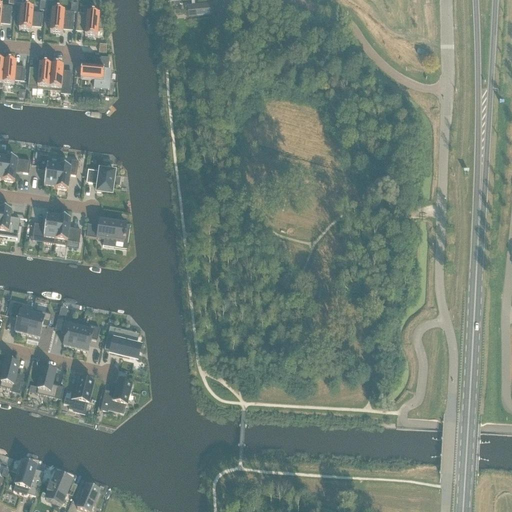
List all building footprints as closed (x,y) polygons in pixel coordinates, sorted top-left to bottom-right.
[(157,0),(158,4),(192,2),(192,9),(188,9),(189,18),(212,17),(211,8),(195,8),(194,0),(157,0)] [(0,4),(0,28),(0,24),(10,25),(12,8),(2,7),(2,5),(0,4)] [(21,9),(19,31),(31,33),(32,27),(41,27),(42,15),(33,14),(33,10),(21,9)] [(52,12),(50,34),(62,35),(63,29),(73,30),(74,14),(64,13),(52,12)] [(77,14),(76,31),(85,31),(85,38),(97,39),(98,30),(102,31),(103,20),(99,20),(99,16),(77,14)] [(80,80),(103,82),(104,70),(100,70),(101,60),(88,59),(88,68),(81,68),(80,80)] [(16,64),(4,63),(2,85),(14,86),(14,82),(24,83),(25,71),(16,70),(16,64)] [(49,92),(51,67),(39,66),(39,72),(29,71),(28,88),(37,89),(37,91),(49,92)] [(63,68),(51,67),(49,92),(61,93),(61,91),(71,92),(72,75),(63,74),(63,68)] [(44,188),(56,190),(59,165),(48,163),(49,159),(40,157),(38,172),(46,173),(44,188)] [(6,160),(3,182),(14,184),(16,174),(28,176),(30,163),(6,160)] [(59,165),(56,190),(68,192),(70,177),(76,178),(78,163),(72,162),(71,167),(59,165)] [(99,174),(88,172),(87,184),(94,185),(98,185),(97,194),(112,196),(115,173),(100,171),(99,174)] [(9,227),(11,212),(9,212),(9,211),(1,209),(1,210),(0,210),(0,233),(8,234),(7,237),(14,238),(15,228),(9,227)] [(97,240),(103,241),(102,248),(103,248),(103,247),(114,249),(115,243),(124,244),(124,241),(125,241),(126,238),(125,238),(126,228),(130,228),(130,227),(127,227),(127,226),(118,225),(119,217),(107,216),(106,223),(100,222),(97,240)] [(56,246),(60,219),(47,217),(45,227),(34,225),(32,238),(43,240),(43,244),(56,246)] [(71,221),(60,219),(56,246),(66,248),(67,243),(79,245),(81,232),(69,231),(71,221)] [(34,309),(14,304),(10,319),(18,321),(15,334),(27,337),(34,312),(34,309)] [(51,316),(34,312),(27,337),(39,340),(42,327),(48,328),(51,316)] [(82,326),(64,321),(61,333),(67,335),(63,348),(75,351),(82,326)] [(100,330),(82,326),(75,351),(88,354),(91,341),(97,343),(100,330)] [(110,355),(137,362),(141,348),(129,345),(131,336),(111,331),(111,329),(110,329),(104,352),(111,353),(110,355)] [(19,366),(6,363),(0,387),(0,388),(12,391),(11,394),(19,396),(23,381),(15,379),(19,366)] [(55,373),(43,370),(36,396),(61,402),(64,389),(52,387),(55,373)] [(89,405),(94,385),(80,382),(76,396),(66,393),(63,406),(69,408),(68,411),(73,413),(73,412),(83,415),(86,405),(89,405)] [(104,395),(100,412),(108,414),(108,411),(122,414),(124,406),(127,407),(132,387),(118,383),(115,398),(104,395)] [(36,471),(21,466),(19,474),(17,474),(15,481),(17,482),(13,493),(27,498),(36,471)] [(70,486),(55,480),(52,488),(50,487),(46,494),(49,495),(46,502),(61,508),(70,486)] [(35,502),(38,488),(33,486),(29,501),(35,502)] [(81,511),(91,511),(100,493),(87,487),(85,491),(80,488),(75,499),(81,501),(77,510),(81,511)]
